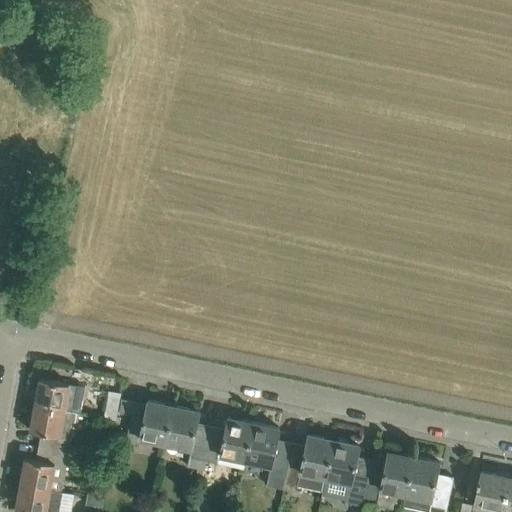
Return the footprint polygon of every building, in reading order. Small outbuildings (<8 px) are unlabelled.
[(39,377),(34,404),(76,412),(80,413),(85,385),(39,377)] [(109,390),(105,416),(117,417),(121,391),(109,390)] [(165,444),(173,404),(148,399),(144,414),(132,412),(125,444),(139,447),(141,439),(165,444)] [(69,453),(69,450),(76,412),(34,404),(30,429),(41,431),(38,446),(69,453)] [(199,410),(173,404),(165,444),(191,450),(189,457),(190,457),(189,466),(205,468),(206,460),(208,461),(214,429),(196,425),(199,410)] [(246,461),(254,421),(227,416),(224,431),(214,429),(208,461),(218,463),(220,455),(246,461)] [(279,427),(254,421),(246,461),(272,466),(270,473),(268,485),(286,488),(294,446),(276,442),(279,427)] [(326,477),(334,438),(308,433),(304,448),(294,446),(286,488),(296,490),(297,486),(322,490),(325,477),(326,477)] [(366,505),(374,463),(356,459),(359,444),(334,438),(326,477),(351,482),(350,490),(348,501),(366,505)] [(71,464),(72,453),(73,451),(69,450),(69,453),(38,446),(36,458),(25,456),(20,483),(51,489),(51,487),(62,489),(67,463),(71,464)] [(404,505),(415,455),(388,450),(384,465),(374,463),(366,505),(367,502),(403,509),(404,505)] [(439,461),(415,455),(404,505),(428,510),(427,511),(445,511),(453,480),(436,476),(439,461)] [(499,511),(501,508),(508,475),(481,469),(479,478),(477,478),(476,483),(478,483),(473,507),(462,504),(459,511),(499,511)] [(511,511),(511,476),(508,475),(501,508),(499,511),(511,511)] [(58,511),(63,490),(62,489),(51,487),(51,489),(20,483),(15,508),(34,511),(58,511)] [(105,489),(90,486),(88,494),(103,497),(105,489)] [(103,497),(88,494),(87,503),(102,506),(103,497)]
